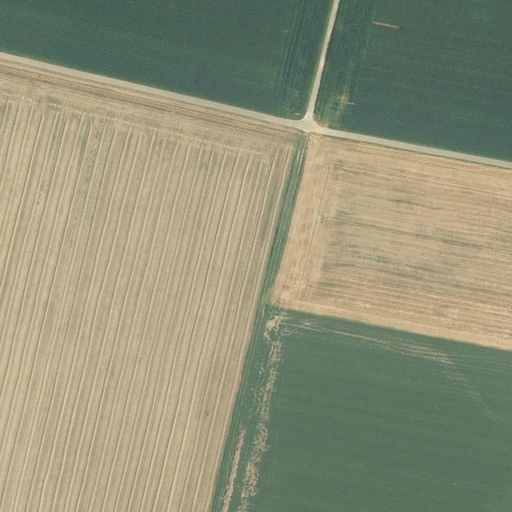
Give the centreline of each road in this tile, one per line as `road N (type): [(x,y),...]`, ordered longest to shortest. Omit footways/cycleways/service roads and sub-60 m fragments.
road 1 (track): [(0,56),(511,167)]
road 2 (track): [(214,511),(305,128)]
road 3 (track): [(336,0),(305,128)]
